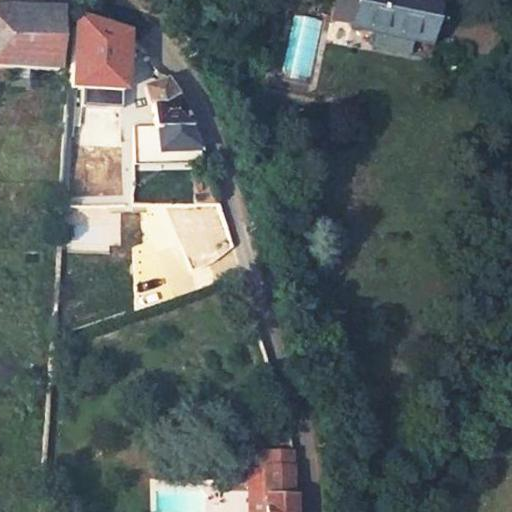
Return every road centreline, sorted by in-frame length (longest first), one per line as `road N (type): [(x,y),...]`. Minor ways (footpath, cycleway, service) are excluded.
road 1 (residential): [(309,511),(308,451),(184,71),(104,0)]
road 2 (unknown): [(511,316),(404,511)]
